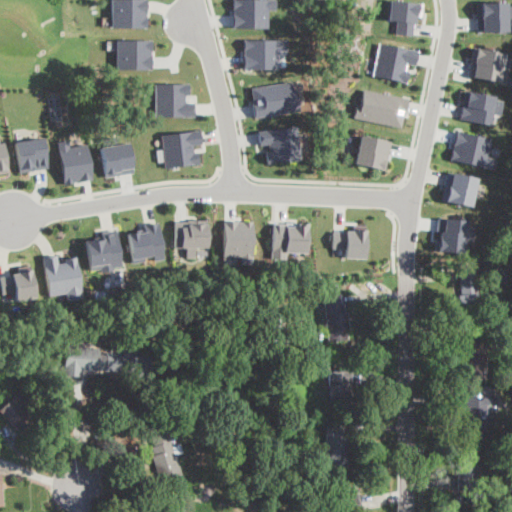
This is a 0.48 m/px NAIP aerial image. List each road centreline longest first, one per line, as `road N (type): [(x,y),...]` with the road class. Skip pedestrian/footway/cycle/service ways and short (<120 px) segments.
road 1 (residential): [(407,511),(407,262),(451,19),(447,0)]
road 2 (residential): [(414,199),(194,193),(13,219)]
road 3 (residential): [(235,191),(210,51),(194,15)]
